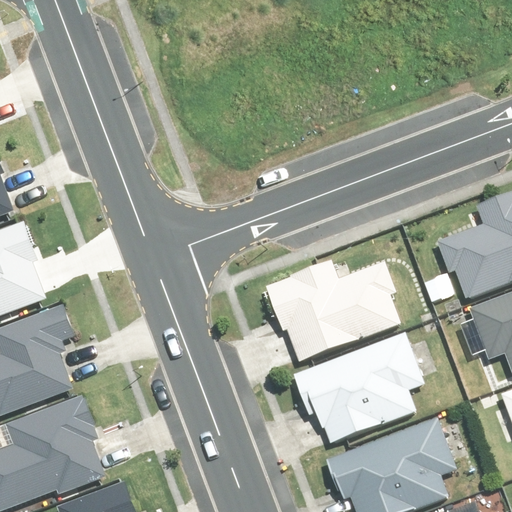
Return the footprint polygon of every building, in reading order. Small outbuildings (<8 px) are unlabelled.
[(8,176),(0,153),(0,219),(14,214),(1,178),(8,176)] [(511,199),(482,211),(489,228),(441,246),(454,277),(461,275),(471,301),(511,285),(511,199)] [(0,319),(50,303),(24,227),(0,235),(0,319)] [(292,332),(305,364),(403,324),(392,299),(401,296),(388,265),(351,280),(343,260),(270,290),(288,334),(292,332)] [(511,289),(461,309),(481,360),(497,354),(504,375),(511,372),(511,289)] [(78,344),(67,311),(0,334),(0,344),(5,359),(0,360),(0,418),(76,391),(68,368),(74,366),(68,348),(78,344)] [(309,407),(318,403),(335,447),(422,413),(414,392),(426,387),(406,335),(298,377),(309,407)] [(511,387),(502,391),(511,418),(511,387)] [(64,496),(108,481),(97,447),(103,445),(88,400),(12,425),(20,450),(0,456),(0,511),(62,492),(64,496)] [(443,422),(331,463),(347,507),(356,503),(359,511),(426,511),(456,501),(447,479),(461,474),(443,422)] [(139,511),(131,488),(62,511),(139,511)]
